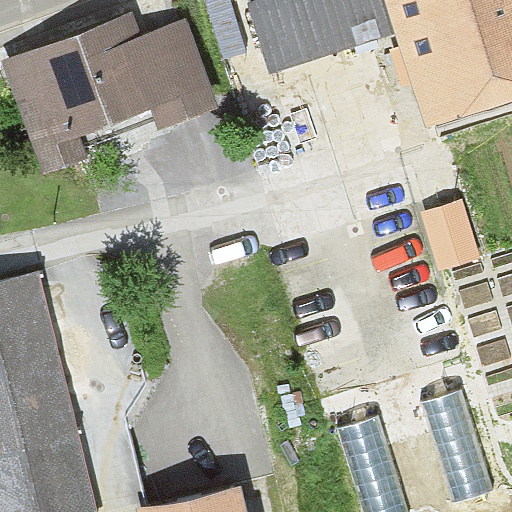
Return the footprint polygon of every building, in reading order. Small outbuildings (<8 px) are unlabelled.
[(384,0),(267,0),(253,5),(273,65),(393,26),(384,0)] [(511,0),(384,0),(393,26),(423,124),(511,96),(511,0)] [(123,11),(8,56),(53,171),(221,106),(189,25),(137,46),(123,11)] [(0,511),(107,511),(42,266),(0,277),(0,511)] [(472,384),(436,388),(445,465),(481,461),(472,384)] [(257,511),(251,481),(138,507),(139,511),(257,511)]
